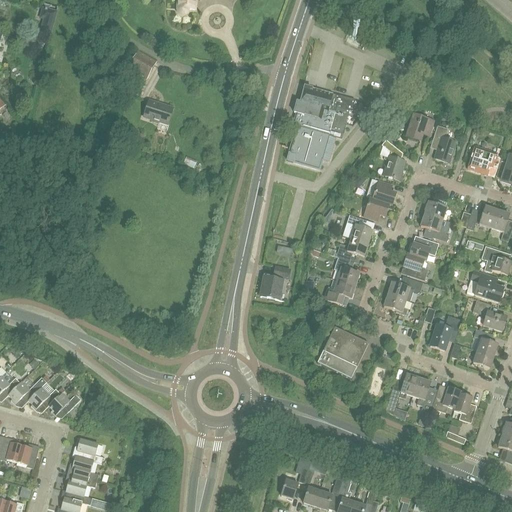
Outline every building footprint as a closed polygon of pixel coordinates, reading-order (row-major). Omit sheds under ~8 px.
[(177,0),(177,10),(177,12),(179,15),(182,16),(185,15),(187,13),(188,10),(195,11),(195,0),(177,0)] [(56,13),(43,9),(40,18),(44,20),(41,32),(50,34),(56,13)] [(146,80),(156,63),(138,52),(128,70),(146,80)] [(127,82),(124,89),(136,94),(139,87),(127,82)] [(340,97),(325,93),(325,94),(304,88),(300,104),(297,103),(294,114),(297,115),(293,127),(297,128),(289,155),(289,156),(288,156),(287,162),(293,164),(293,163),(294,164),(294,163),(319,170),(320,166),(321,166),(322,161),(329,163),(336,139),(342,141),(346,126),(345,126),(349,112),(351,113),(355,101),(340,97)] [(149,102),(143,118),(168,126),(173,110),(149,102)] [(429,137),(430,133),(433,123),(413,116),(406,138),(420,143),(422,135),(429,137)] [(437,127),(432,143),(439,146),(434,160),(449,165),(456,144),(445,140),(448,131),(437,127)] [(382,148),(380,155),(384,157),(383,159),(387,160),(382,177),(399,182),(405,163),(401,162),(396,161),(397,159),(401,154),(386,141),(381,147),(382,148)] [(475,148),(467,171),(487,177),(489,171),(496,173),(503,152),(497,150),(496,155),(475,148)] [(511,185),(511,158),(509,157),(501,182),(511,185)] [(388,206),(391,207),(395,195),(390,193),(392,187),(379,182),(373,201),(388,206)] [(373,201),(370,200),(364,218),(377,223),(379,217),(384,218),(388,206),(373,201)] [(424,216),(442,221),(446,209),(428,203),(424,216)] [(491,230),(497,212),(485,208),(481,219),(470,216),(466,229),(466,230),(473,232),(475,225),(491,230)] [(497,212),(491,230),(503,234),(501,241),(508,243),(511,230),(511,229),(506,227),(509,216),(497,212)] [(466,229),(470,216),(463,214),(459,227),(466,229)] [(362,221),(349,217),(345,215),(343,223),(347,225),(346,228),(354,231),(351,240),(368,246),(372,233),(360,229),(362,221)] [(438,234),(442,221),(424,216),(420,228),(434,232),(432,239),(446,244),(448,237),(438,234)] [(364,259),(368,246),(351,240),(348,249),(339,247),(338,253),(326,249),(324,254),(338,259),(349,263),(351,255),(364,259)] [(410,252),(409,257),(424,262),(426,263),(428,255),(435,258),(438,246),(421,240),(419,247),(413,245),(412,245),(411,245),(408,251),(410,252)] [(481,251),(483,246),(467,241),(465,249),(473,251),(474,249),(481,251)] [(285,254),(287,248),(278,246),(277,253),(285,254)] [(491,274),(492,272),(507,277),(511,264),(500,260),(502,253),(485,248),(481,261),(487,263),(485,272),(491,274)] [(409,257),(407,256),(403,268),(409,270),(407,277),(424,283),(428,271),(422,269),(424,262),(409,257)] [(351,263),(349,263),(338,259),(334,271),(340,273),(337,282),(354,288),(358,275),(348,272),(351,263)] [(97,280),(102,279),(98,267),(93,269),(97,280)] [(274,302),(274,301),(279,302),(283,279),(288,280),(290,271),(275,268),(273,277),(275,277),(275,281),(264,279),(260,298),(269,300),(268,301),(274,302)] [(466,295),(474,297),(498,305),(503,290),(495,287),(498,279),(474,272),(466,295)] [(387,296),(409,303),(412,294),(417,295),(419,294),(420,291),(424,292),(427,286),(408,280),(406,289),(391,284),(387,296)] [(350,300),(354,288),(337,282),(335,291),(328,289),(324,301),(337,305),(340,297),(350,300)] [(409,304),(409,303),(387,296),(384,308),(396,312),(396,314),(406,317),(408,311),(403,309),(405,303),(409,304)] [(476,302),(472,313),(486,318),(483,327),(502,333),(506,319),(487,313),(489,306),(476,302)] [(435,312),(428,309),(424,323),(431,325),(435,312)] [(437,327),(430,348),(444,352),(451,332),(457,334),(461,322),(448,318),(444,329),(437,327)] [(351,381),(357,369),(368,345),(334,329),(317,365),(351,381)] [(477,352),(494,358),(498,346),(491,344),(493,337),(476,331),(474,338),(480,341),(477,352)] [(454,345),(449,358),(457,361),(461,347),(454,345)] [(490,370),(494,358),(477,352),(473,364),(490,370)] [(418,380),(415,379),(415,377),(415,376),(409,374),(407,374),(407,376),(406,376),(401,390),(393,387),(385,412),(394,415),(399,398),(405,400),(406,396),(412,398),(418,380)] [(20,385),(15,380),(9,386),(1,378),(0,379),(0,395),(2,394),(7,399),(8,397),(20,385)] [(46,384),(41,379),(29,391),(21,383),(20,385),(8,397),(16,405),(22,399),(27,404),(28,403),(28,402),(43,388),(46,384)] [(431,410),(435,401),(426,398),(430,384),(418,380),(412,398),(418,400),(416,406),(422,408),(421,412),(430,415),(431,410)] [(60,396),(55,391),(54,392),(51,396),(43,388),(28,402),(28,403),(36,411),(42,405),(47,410),(49,408),(48,408),(60,396)] [(459,395),(460,396),(460,394),(448,390),(446,396),(437,393),(435,401),(431,410),(445,415),(447,409),(454,411),(459,395)] [(48,408),(49,408),(56,416),(62,410),(67,415),(81,402),(76,396),(69,402),(62,394),(60,396),(48,408)] [(471,399),(460,396),(459,395),(454,411),(453,413),(461,415),(459,421),(471,425),(476,408),(469,406),(471,399)] [(502,436),(511,439),(511,426),(506,424),(502,436)] [(447,433),(445,439),(463,446),(466,441),(447,433)] [(511,439),(502,436),(498,449),(508,452),(505,463),(511,466),(511,439)] [(16,464),(20,447),(14,445),(15,442),(4,439),(0,455),(0,461),(5,463),(6,461),(16,464)] [(93,463),(101,466),(103,459),(95,457),(98,446),(80,441),(77,452),(74,451),(72,458),(75,459),(75,458),(93,463)] [(20,447),(16,464),(26,467),(25,468),(32,470),(38,448),(28,445),(27,449),(20,447)] [(90,474),(93,463),(75,458),(75,459),(73,469),(69,468),(67,475),(97,483),(98,476),(90,474)] [(304,485),(308,471),(302,469),(298,483),(304,485)] [(308,471),(304,485),(309,487),(314,473),(308,471)] [(95,489),(97,483),(67,475),(65,481),(69,482),(66,493),(84,498),(87,487),(95,489)] [(350,511),(354,504),(348,502),(350,496),(349,494),(348,493),(351,484),(350,484),(351,480),(343,477),(342,482),(337,496),(342,498),(337,511),(350,511)] [(337,496),(342,482),(336,480),(332,494),(337,496)] [(286,481),(280,497),(293,501),(298,485),(286,481)] [(24,489),(22,498),(29,500),(32,491),(24,489)] [(315,508),(320,493),(308,489),(303,505),(315,508)] [(372,502),(373,502),(376,493),(370,491),(365,505),(371,507),(372,502)] [(66,493),(62,492),(61,499),(64,500),(61,510),(61,511),(66,511),(79,511),(82,505),(90,507),(92,500),(84,498),(66,493)] [(320,493),(315,508),(325,511),(326,511),(332,496),(320,493)] [(409,507),(410,501),(401,498),(399,503),(409,507)] [(110,505),(92,500),(90,507),(108,511),(109,511),(111,505),(110,505)] [(375,511),(378,504),(373,502),(372,502),(371,507),(369,511),(375,511)] [(6,503),(3,511),(21,511),(24,506),(17,504),(16,506),(6,503)]
